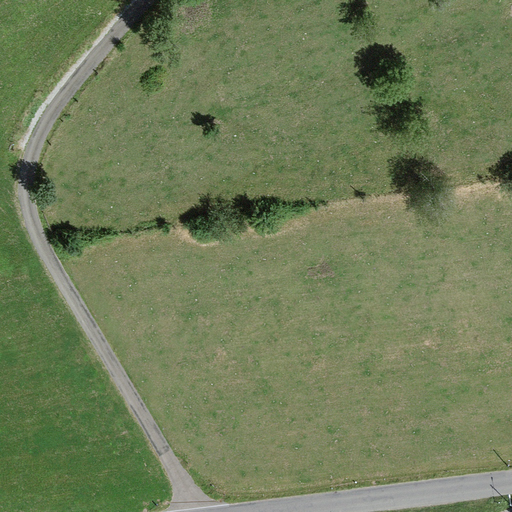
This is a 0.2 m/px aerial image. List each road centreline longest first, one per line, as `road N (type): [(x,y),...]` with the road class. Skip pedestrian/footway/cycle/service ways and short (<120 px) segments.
road 1 (track): [(146,0),(48,115),(30,161),(30,210),(195,511)]
road 2 (tertiary): [(511,482),(275,511)]
